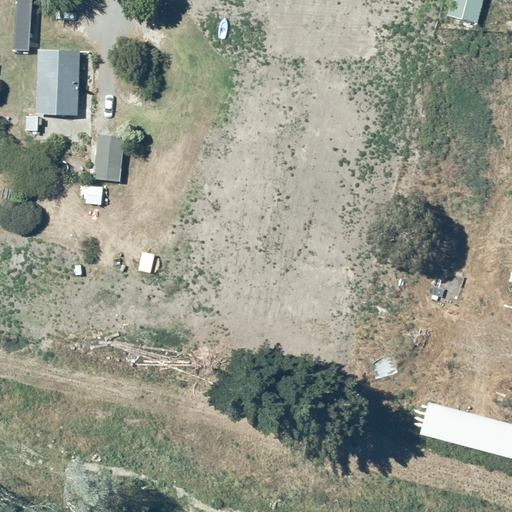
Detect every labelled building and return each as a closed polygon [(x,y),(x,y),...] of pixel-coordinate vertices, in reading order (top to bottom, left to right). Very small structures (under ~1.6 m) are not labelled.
[(482,0),(450,0),(447,14),(478,22),(482,0)] [(81,50),(40,47),(37,91),(47,92),(46,112),(76,114),(81,50)] [(103,184),(87,184),(87,202),(103,203),(103,184)] [(411,418),(425,398),(407,386),(393,406),(411,418)] [(511,423),(429,401),(421,432),(511,456),(511,423)]
